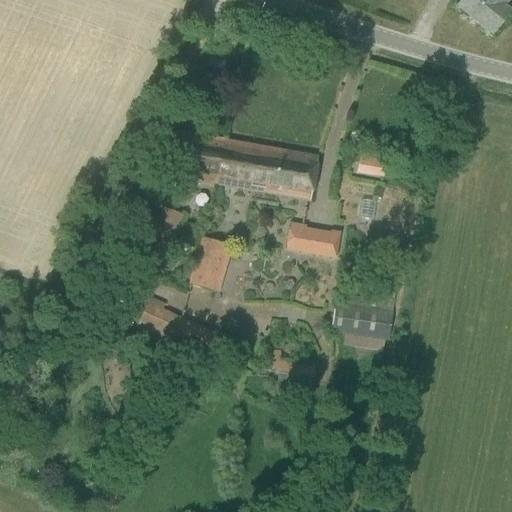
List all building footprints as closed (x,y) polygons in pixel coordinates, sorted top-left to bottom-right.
[(461,0),(455,8),(491,37),(511,13),(503,7),(509,0),(461,0)] [(193,81),(190,87),(195,94),(203,93),(206,86),(202,80),(193,81)] [(165,190),(189,195),(191,184),(217,189),(217,188),(223,143),(174,135),(167,181),(165,190)] [(217,189),(309,205),(317,159),(223,143),(217,188),(217,189)] [(358,159),(356,175),(384,179),(386,163),(358,159)] [(362,201),(359,220),(371,222),(374,203),(362,201)] [(151,239),(142,261),(165,269),(186,219),(161,211),(158,220),(156,219),(148,237),(151,239)] [(284,252),(334,262),(340,236),(289,225),(284,252)] [(188,286),(219,296),(232,248),(201,239),(188,286)] [(117,250),(113,261),(127,265),(130,255),(117,250)] [(331,335),(387,344),(393,314),(338,304),(331,335)] [(147,305),(133,334),(168,350),(180,323),(181,320),(147,305)] [(180,323),(168,350),(203,366),(216,336),(192,325),(191,327),(180,323)]
